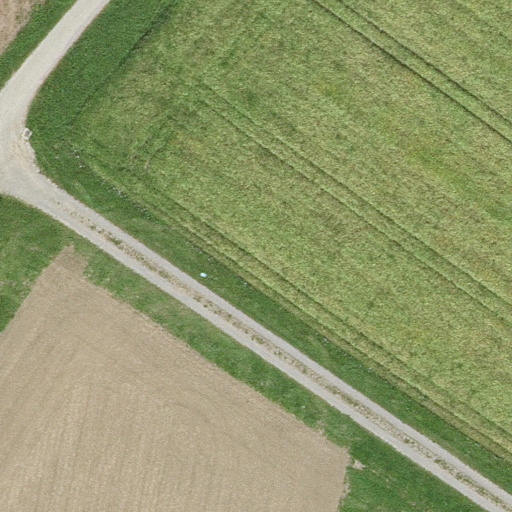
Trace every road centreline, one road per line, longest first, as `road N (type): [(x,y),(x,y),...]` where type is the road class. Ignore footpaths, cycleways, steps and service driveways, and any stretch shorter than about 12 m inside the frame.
road 1 (track): [(0,165),(508,511)]
road 2 (track): [(0,123),(99,0)]
